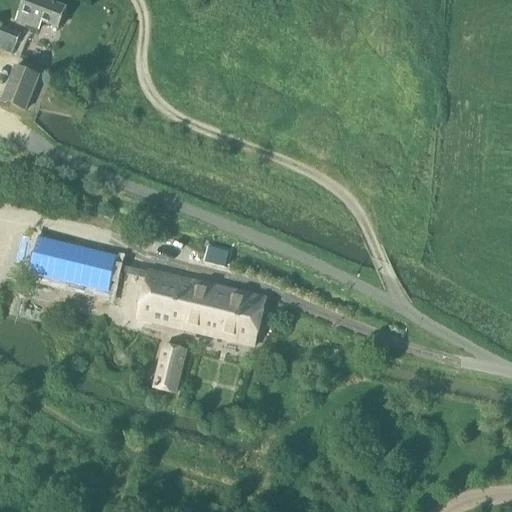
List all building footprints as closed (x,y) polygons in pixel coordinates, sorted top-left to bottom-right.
[(58,29),(66,9),(42,0),(23,0),(18,14),(15,21),(39,30),(42,23),(58,29)] [(0,39),(16,46),(20,35),(2,27),(3,25),(0,24),(0,39)] [(26,111),(39,78),(15,69),(4,98),(13,101),(12,105),(26,111)] [(118,257),(42,238),(33,276),(109,295),(115,272),(148,280),(150,273),(116,265),(118,257)] [(228,255),(212,251),(210,265),(224,269),(228,255)] [(254,349),(266,301),(150,273),(148,280),(138,320),(254,349)] [(187,351),(163,346),(152,390),(177,395),(187,351)]
